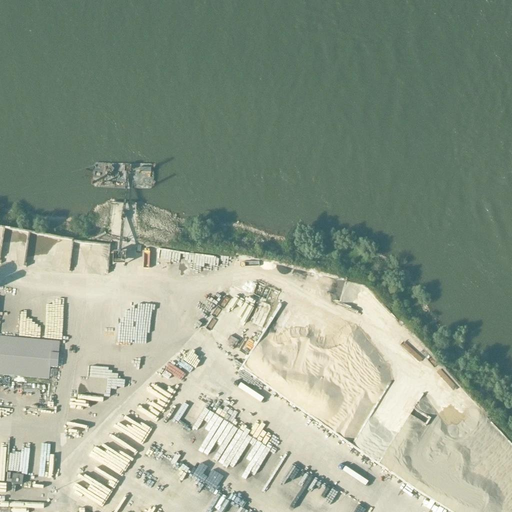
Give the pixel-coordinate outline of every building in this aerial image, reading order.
[(207,327),(204,331),(225,346),(233,335),(229,332),(231,329),(225,324),(228,320),(224,317),(222,318),(212,311),(210,313),(212,314),(204,325),(207,327)] [(0,375),(49,380),(50,368),(56,368),(58,342),(0,337),(0,375)] [(173,366),(181,355),(174,350),(166,361),(173,366)] [(266,372),(262,383),(273,386),(276,375),(266,372)] [(19,473),(28,474),(31,455),(21,454),(19,473)] [(11,484),(21,486),(23,476),(13,474),(11,484)]
